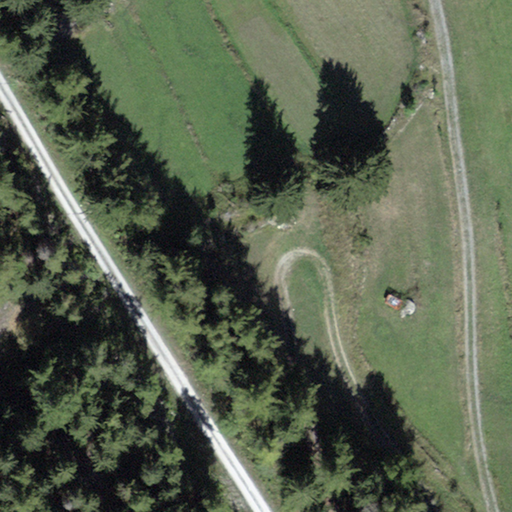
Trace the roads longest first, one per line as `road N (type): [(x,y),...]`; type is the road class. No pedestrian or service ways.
road 1 (track): [(433,511),(351,385),(322,265),(306,254),(277,269),(291,401),(326,511)]
road 2 (track): [(431,0),(472,408),(492,511)]
road 3 (track): [(0,78),(262,511)]
